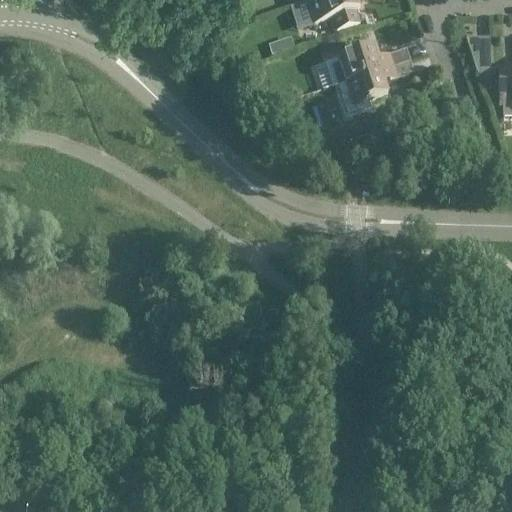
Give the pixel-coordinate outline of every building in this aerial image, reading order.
[(316,0),(305,4),(313,27),(339,19),(342,27),(356,23),(353,14),(359,12),(355,1),(357,0),(316,0)] [(477,77),(479,77),(490,77),(489,40),(465,41),(477,77)] [(334,89),(410,64),(406,51),(375,61),(372,50),(326,65),(334,89)] [(410,64),(334,89),(344,122),(374,113),(371,103),(387,98),(383,86),(414,76),(410,64)] [(511,75),(497,76),(498,108),(502,108),(502,120),(511,119),(511,75)] [(490,90),(490,77),(479,77),(483,90),(490,90)]
